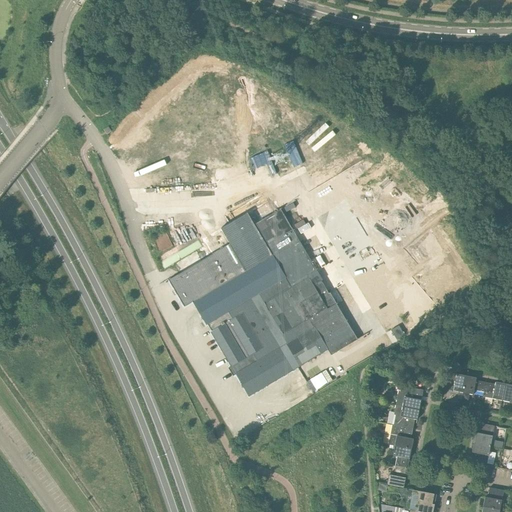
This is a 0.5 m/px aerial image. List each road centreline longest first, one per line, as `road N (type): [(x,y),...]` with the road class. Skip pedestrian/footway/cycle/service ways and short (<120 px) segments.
road 1 (primary): [(188,511),(82,256),(0,116)]
road 2 (primary): [(0,145),(69,263),(171,511)]
road 3 (tertiary): [(511,34),(389,28),(282,0)]
road 4 (track): [(0,365),(103,511)]
